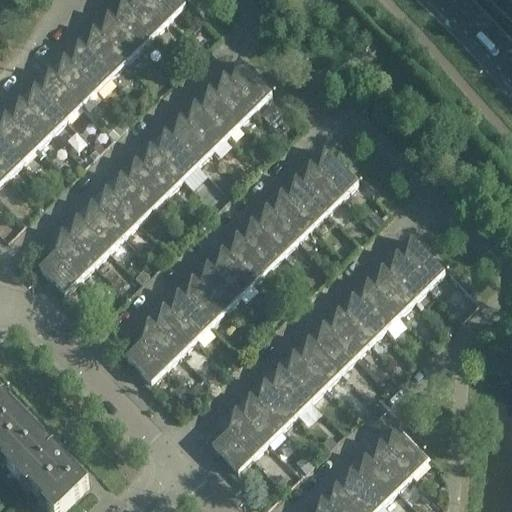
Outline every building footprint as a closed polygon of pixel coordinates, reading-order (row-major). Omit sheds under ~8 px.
[(171,25),(146,0),(134,0),(131,13),(156,40),(171,25)] [(186,11),(174,0),(146,0),(171,25),(186,11)] [(156,40),(131,13),(123,6),(122,7),(116,28),(142,54),(156,40)] [(142,54),(116,28),(109,20),(107,21),(107,22),(102,42),(127,68),(142,54)] [(127,68),(102,42),(94,34),(92,36),(93,36),(87,56),(112,82),(127,68)] [(112,82),(87,56),(79,48),(78,50),(72,70),(98,96),(112,82)] [(98,96),(72,70),(65,62),(63,64),(58,85),(83,111),(98,96)] [(272,100),(239,66),(237,67),(238,68),(232,88),(257,114),(272,100)] [(83,111),(58,85),(50,77),(48,78),(49,78),(43,99),(68,125),(83,111)] [(257,114),(232,88),(224,80),(223,82),(217,102),(243,128),(257,114)] [(68,125),(43,99),(35,91),(34,92),(34,93),(28,113),(54,139),(68,125)] [(243,128),(217,102),(210,94),(208,96),(203,116),(228,143),(243,128)] [(54,139),(28,113),(21,105),(19,107),(14,127),(39,153),(54,139)] [(228,143),(203,116),(195,109),(193,110),(194,110),(188,131),(213,157),(228,143)] [(39,153),(14,127),(6,119),(5,121),(0,138),(0,142),(25,168),(39,153)] [(213,157),(188,131),(180,123),(179,124),(179,125),(173,145),(199,171),(213,157)] [(199,171),(173,145),(166,137),(164,139),(159,159),(184,185),(199,171)] [(25,168),(0,142),(0,171),(10,182),(25,168)] [(184,185),(159,159),(151,151),(149,153),(150,153),(144,173),(169,200),(184,185)] [(359,189),(325,155),(324,157),(318,177),(344,203),(359,189)] [(169,200),(144,173),(136,165),(135,167),(129,188),(155,214),(169,200)] [(344,203),(318,177),(311,169),(309,171),(310,171),(304,191),(329,218),(344,203)] [(0,191),(10,182),(0,171),(0,191)] [(155,214),(129,188),(122,180),(120,181),(115,202),(140,228),(155,214)] [(329,218),(304,191),(296,184),(295,185),(289,206),(315,232),(329,218)] [(140,228),(115,202),(107,194),(106,195),(106,196),(100,216),(126,242),(140,228)] [(315,232),(289,206),(282,198),(280,199),(280,200),(274,220),(300,246),(315,232)] [(126,242),(100,216),(92,208),(91,210),(85,230),(111,256),(126,242)] [(300,246),(274,220),(267,212),(265,213),(266,214),(260,234),(285,260),(300,246)] [(111,256),(85,230),(78,222),(76,224),(71,244),(96,271),(111,256)] [(285,260),(260,234),(252,226),(251,228),(245,248),(271,274),(285,260)] [(96,271),(71,244),(63,237),(62,238),(56,259),(82,285),(96,271)] [(271,274),(245,248),(238,240),(236,242),(231,262),(256,289),(271,274)] [(445,278),(412,244),(410,246),(411,246),(405,266),(430,292),(445,278)] [(256,289),(231,262),(223,255),(221,256),(222,256),(216,277),(241,303),(256,289)] [(82,285),(56,259),(56,258),(40,274),(65,301),(82,285)] [(430,292),(405,266),(397,258),(396,260),(390,280),(416,307),(430,292)] [(241,303),(216,277),(208,269),(207,270),(207,271),(201,291),(227,317),(241,303)] [(416,307),(390,280),(383,273),(381,274),(376,295),(401,321),(416,307)] [(227,317),(201,291),(194,283),(192,285),(187,305),(212,331),(227,317)] [(401,321),(376,295),(368,287),(366,288),(367,289),(361,309),(386,335),(401,321)] [(212,331),(187,305),(179,297),(177,299),(178,299),(172,319),(197,345),(212,331)] [(386,335),(361,309),(353,301),(352,303),(346,323),(372,349),(386,335)] [(197,345),(172,319),(164,311),(163,313),(157,333),(183,360),(197,345)] [(372,349),(346,323),(339,315),(337,317),(332,337),(357,364),(372,349)] [(183,360),(157,333),(150,326),(148,327),(143,348),(168,374),(183,360)] [(357,364),(332,337),(324,330),(322,331),(323,331),(317,352),(342,378),(357,364)] [(342,378),(317,352),(309,344),(308,345),(308,346),(302,366),(328,392),(342,378)] [(168,374),(143,348),(142,347),(126,363),(152,390),(168,374)] [(328,392),(302,366),(295,358),(293,360),(288,380),(313,406),(328,392)] [(313,406),(288,380),(280,372),(279,374),(273,394),(299,421),(313,406)] [(299,421),(273,394),(265,386),(264,388),(258,409),(284,435),(299,421)] [(0,455),(28,428),(0,398),(0,455)] [(284,435),(258,409),(251,401),(249,402),(244,423),(269,449),(284,435)] [(269,449),(244,423),(236,415),(235,416),(235,417),(229,437),(255,463),(269,449)] [(89,490),(28,428),(0,455),(0,461),(9,471),(7,473),(22,488),(24,486),(48,511),(67,511),(88,492),(89,490)] [(428,467),(395,433),(393,435),(394,435),(388,455),(413,482),(428,467)] [(255,463),(229,437),(213,453),(238,479),(255,463)] [(413,482),(388,455),(380,447),(379,449),(373,470),(399,496),(413,482)] [(399,496),(373,470),(366,462),(364,463),(359,484),(384,510),(399,496)] [(382,511),(384,510),(359,484),(351,476),(349,477),(350,478),(344,498),(357,511),(382,511)] [(357,511),(344,498),(336,490),(335,492),(329,511),(357,511)]
